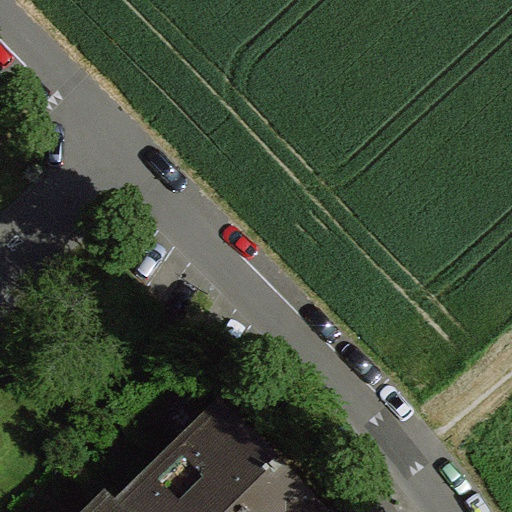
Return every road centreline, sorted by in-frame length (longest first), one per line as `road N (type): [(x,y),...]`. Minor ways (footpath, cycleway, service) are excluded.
road 1 (residential): [(457,511),(430,470),(122,145)]
road 2 (residential): [(122,145),(0,18)]
road 3 (residential): [(0,265),(122,145)]
